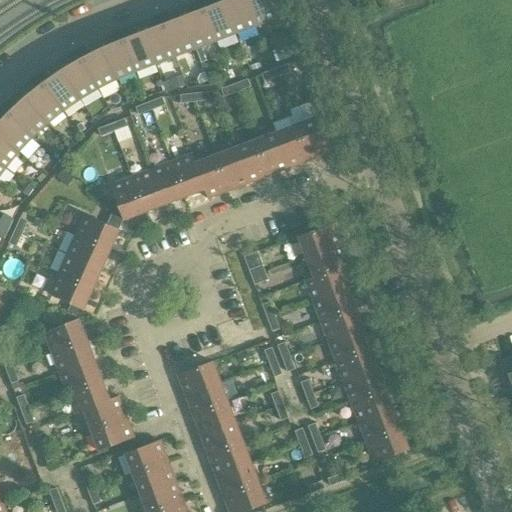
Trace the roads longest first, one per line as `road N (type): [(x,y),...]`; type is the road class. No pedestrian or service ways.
road 1 (residential): [(216,511),(134,310),(206,228),(375,170)]
road 2 (residential): [(440,345),(375,170)]
road 3 (residential): [(375,170),(312,0)]
road 4 (residential): [(503,511),(440,345)]
road 5 (residential): [(0,76),(67,31),(149,0)]
